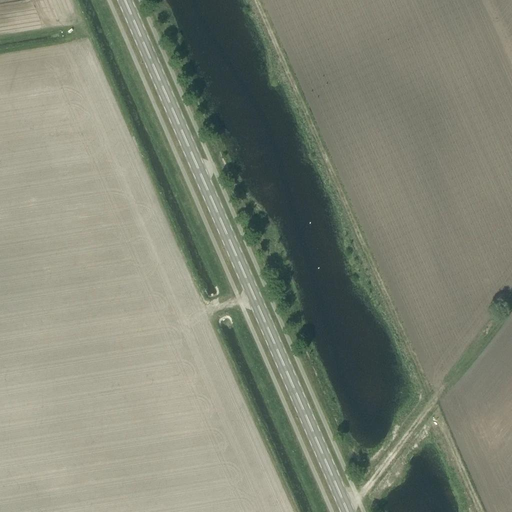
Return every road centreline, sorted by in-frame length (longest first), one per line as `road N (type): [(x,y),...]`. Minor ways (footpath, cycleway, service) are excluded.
road 1 (primary): [(345,511),(122,0)]
road 2 (track): [(349,511),(511,306)]
